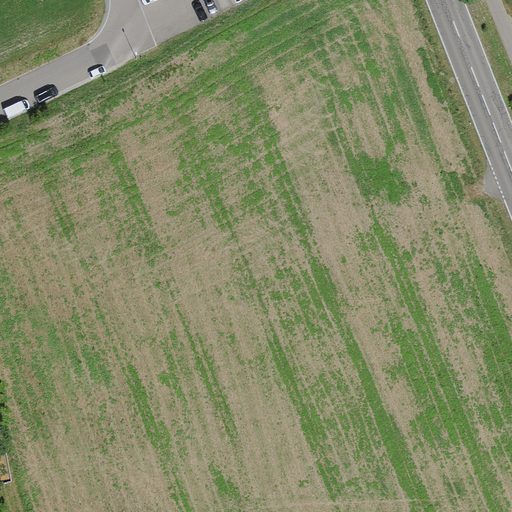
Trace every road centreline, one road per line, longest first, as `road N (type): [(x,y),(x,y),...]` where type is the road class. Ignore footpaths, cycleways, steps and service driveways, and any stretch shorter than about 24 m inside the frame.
road 1 (primary): [(511,170),(445,0)]
road 2 (residential): [(114,46),(0,102)]
